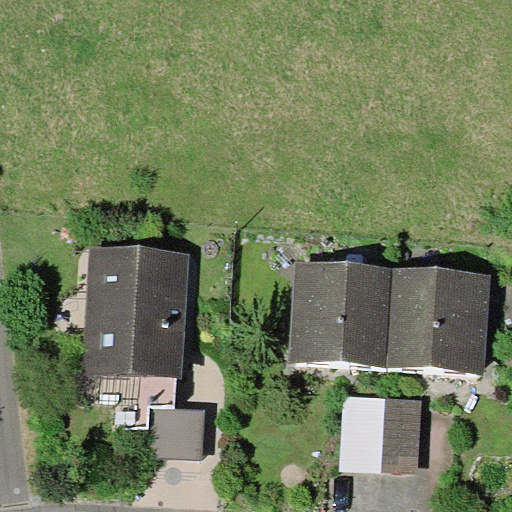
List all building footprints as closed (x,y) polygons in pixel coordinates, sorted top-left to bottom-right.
[(84,375),(184,380),(190,255),(90,250),(84,375)] [(387,367),(393,268),(296,262),(290,361),(387,367)] [(393,268),(387,367),(484,373),(490,274),(393,268)] [(421,400),(343,396),(340,470),(417,474),(421,400)] [(205,410),(151,409),(150,459),(204,460),(205,410)]
